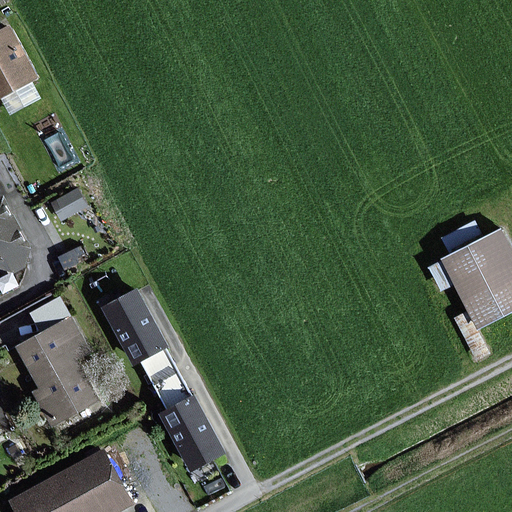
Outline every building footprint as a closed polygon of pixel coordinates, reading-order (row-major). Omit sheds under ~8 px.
[(0,97),(35,78),(9,30),(1,34),(0,31),(0,97)] [(86,206),(77,190),(53,203),(62,219),(86,206)] [(18,271),(24,268),(28,253),(30,247),(26,241),(24,243),(18,231),(20,230),(17,223),(12,215),(9,217),(4,207),(7,205),(3,197),(0,198),(0,267),(16,272),(18,271)] [(511,256),(499,232),(444,261),(479,327),(511,309),(511,256)] [(137,292),(105,309),(134,363),(139,360),(166,346),(137,292)] [(70,320),(19,348),(42,390),(36,394),(52,423),(95,400),(74,361),(89,353),(70,320)] [(194,399),(166,346),(139,360),(167,413),(194,399)] [(167,413),(162,415),(191,470),(222,453),(194,399),(167,413)] [(104,455),(14,500),(20,511),(113,511),(129,504),(104,455)]
